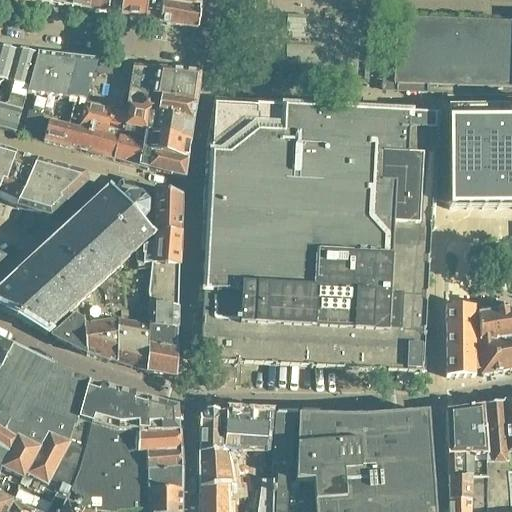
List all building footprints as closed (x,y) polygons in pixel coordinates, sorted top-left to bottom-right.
[(63,0),(63,7),(88,12),(89,0),(63,0)] [(107,15),(109,0),(89,0),(88,12),(107,15)] [(120,16),(120,17),(145,21),(145,20),(158,23),(158,25),(159,25),(161,4),(169,4),(200,8),(200,7),(200,6),(200,4),(200,0),(113,0),(112,14),(111,14),(111,15),(120,16)] [(198,29),(200,8),(169,4),(161,4),(159,25),(193,28),(198,29)] [(305,18),(305,16),(286,15),(286,23),(286,25),(304,26),(304,21),(305,19),(305,18)] [(457,89),(459,89),(459,90),(487,90),(487,88),(490,88),(491,87),(490,87),(490,86),(506,87),(506,90),(511,90),(511,22),(492,21),(490,21),(490,20),(489,20),(489,21),(462,21),(461,21),(461,19),(459,19),(459,20),(431,19),(431,18),(429,18),(429,19),(401,18),(401,17),(399,17),(399,18),(397,18),(397,20),(396,20),(396,22),(397,22),(396,51),(384,51),(383,91),(416,92),(417,88),(457,89)] [(0,85),(3,84),(6,84),(15,53),(0,51),(0,85)] [(0,130),(15,134),(37,58),(38,57),(15,53),(6,84),(9,85),(11,90),(7,104),(3,106),(0,105),(0,130)] [(45,98),(57,59),(38,57),(37,58),(27,96),(36,98),(45,98)] [(66,101),(76,61),(57,59),(45,98),(56,100),(66,101)] [(85,104),(96,66),(97,64),(76,61),(66,101),(76,102),(71,121),(79,123),(85,104)] [(139,99),(146,67),(132,66),(128,96),(139,99)] [(76,151),(117,163),(147,171),(150,155),(187,163),(193,123),(196,105),(156,97),(159,68),(146,67),(139,99),(137,108),(151,110),(148,124),(141,123),(142,118),(125,114),(125,113),(90,105),(85,104),(79,123),(71,121),(69,126),(48,121),(43,143),(76,151)] [(197,94),(199,80),(200,80),(200,78),(199,78),(196,74),(194,73),(194,74),(188,73),(186,73),(179,72),(178,72),(171,71),(171,70),(159,68),(156,97),(196,105),(196,104),(196,103),(197,96),(197,94)] [(148,124),(151,110),(137,108),(139,99),(128,96),(125,113),(125,114),(142,118),(141,123),(148,124)] [(39,119),(40,115),(42,115),(42,114),(51,116),(56,100),(45,98),(36,98),(32,111),(29,110),(23,132),(26,133),(25,138),(37,141),(43,120),(39,119)] [(200,348),(204,348),(203,359),(207,362),(206,380),(206,386),(240,388),(240,384),(239,384),(240,364),(385,372),(385,367),(396,368),(395,384),(426,386),(427,358),(422,357),(425,298),(424,298),(427,230),(428,230),(428,227),(425,227),(426,194),(430,194),(430,191),(434,191),(437,132),(432,131),(433,120),(438,121),(438,114),(397,112),(397,117),(288,111),(287,116),(255,114),(255,109),(221,108),(220,128),(213,127),(212,147),(208,146),(206,180),(211,180),(209,218),(204,218),(202,251),(207,252),(205,287),(203,287),(200,348)] [(511,113),(511,112),(498,112),(498,114),(491,114),(491,111),(483,111),(483,110),(474,110),(474,111),(470,111),(470,114),(467,114),(467,115),(462,115),(462,116),(460,116),(460,123),(456,123),(456,127),(454,127),(454,139),(458,139),(458,145),(454,145),(454,144),(451,144),(451,147),(452,147),(452,174),(452,177),(452,204),(452,210),(511,209),(511,113)] [(5,185),(16,157),(7,155),(7,154),(0,152),(0,183),(5,185)] [(185,181),(187,163),(150,155),(147,171),(182,180),(185,181)] [(16,207),(36,162),(16,157),(5,185),(0,183),(0,200),(16,207)] [(49,218),(86,184),(84,176),(36,162),(16,207),(15,209),(49,218)] [(47,336),(134,255),(151,239),(152,234),(153,191),(122,183),(112,192),(109,189),(7,284),(17,295),(16,296),(15,295),(4,306),(0,311),(2,312),(1,315),(9,319),(10,317),(22,323),(21,326),(29,330),(30,327),(47,336)] [(178,269),(180,234),(181,198),(179,197),(153,191),(152,234),(151,239),(151,249),(151,251),(134,256),(137,272),(150,271),(150,268),(178,269)] [(177,310),(178,269),(150,268),(150,271),(148,307),(177,310)] [(4,306),(15,295),(16,296),(17,295),(7,284),(0,290),(0,311),(4,306)] [(176,331),(177,310),(148,307),(147,328),(176,331)] [(478,345),(477,317),(476,317),(476,309),(445,310),(446,317),(444,317),(444,336),(445,336),(445,347),(447,347),(478,345)] [(511,312),(479,317),(477,317),(478,345),(479,345),(481,374),(481,378),(495,375),(511,371),(511,312)] [(86,356),(82,328),(80,325),(72,318),(50,338),(85,357),(86,356)] [(115,365),(116,324),(82,328),(86,356),(85,357),(86,357),(108,363),(115,365)] [(147,348),(147,330),(134,327),(116,324),(115,365),(146,374),(147,348)] [(176,352),(176,331),(147,328),(147,330),(147,348),(176,352)] [(147,434),(146,400),(116,392),(115,392),(88,384),(58,374),(0,343),(0,473),(1,471),(16,478),(23,482),(20,486),(29,491),(34,481),(48,488),(49,485),(69,496),(71,490),(94,495),(108,498),(117,500),(117,481),(147,481),(146,473),(145,455),(137,455),(131,455),(131,433),(137,433),(147,434)] [(446,376),(446,378),(468,375),(469,376),(479,374),(481,374),(479,345),(478,345),(447,347),(447,364),(445,364),(445,377),(446,376)] [(175,379),(176,352),(147,348),(146,374),(175,379)] [(179,435),(178,408),(167,405),(146,400),(147,434),(147,436),(179,435)] [(511,401),(511,402),(502,403),(506,456),(511,456),(511,455),(511,401)] [(511,511),(511,459),(511,456),(506,456),(502,403),(482,407),(488,469),(487,479),(507,478),(509,511),(511,511)] [(488,469),(482,407),(470,409),(475,461),(479,461),(479,469),(488,469)] [(475,461),(470,409),(458,410),(463,462),(471,462),(475,461)] [(463,462),(458,410),(446,412),(448,463),(463,462)] [(227,452),(226,414),(206,413),(205,413),(199,419),(198,457),(228,454),(227,452)] [(266,451),(268,417),(226,414),(227,452),(228,454),(265,457),(266,451)] [(434,511),(427,415),(412,416),(403,417),(330,422),(330,425),(319,424),(311,486),(313,511),(434,511)] [(288,493),(292,419),(274,418),(271,468),(271,478),(272,484),(271,493),(288,493)] [(294,485),(311,486),(319,424),(319,419),(306,419),(306,424),(299,423),(299,419),(297,419),(294,485)] [(180,453),(179,435),(147,436),(147,434),(137,433),(137,455),(145,455),(180,453)] [(181,471),(180,453),(145,455),(146,473),(181,471)] [(233,481),(228,454),(198,457),(198,459),(199,488),(198,491),(229,489),(235,488),(233,481)] [(260,484),(265,457),(228,454),(233,481),(248,478),(248,483),(257,483),(260,484)] [(471,462),(463,462),(448,463),(448,481),(473,480),(471,462)] [(486,511),(487,511),(487,479),(488,469),(479,469),(480,479),(473,480),(471,501),(470,511),(486,511)] [(181,492),(181,471),(146,473),(147,481),(147,492),(181,492)] [(0,511),(7,511),(20,486),(23,482),(16,478),(8,494),(0,489),(0,511)] [(254,511),(257,483),(248,483),(248,478),(233,481),(235,488),(229,489),(229,511),(254,511)] [(509,511),(507,478),(487,479),(487,511),(486,511),(509,511)] [(471,501),(473,480),(448,481),(449,504),(471,501)] [(61,511),(65,505),(70,496),(69,496),(49,485),(48,488),(34,481),(29,491),(20,486),(7,511),(61,511)] [(147,511),(147,492),(147,481),(117,481),(117,500),(108,498),(104,511),(147,511)] [(271,511),(271,493),(272,484),(260,484),(257,483),(254,511),(271,511)] [(229,511),(229,489),(198,491),(197,511),(229,511)] [(181,511),(181,506),(181,492),(147,492),(147,511),(181,511)] [(309,511),(311,494),(288,493),(271,493),(271,511),(309,511)] [(104,511),(108,498),(94,495),(88,511),(79,511),(65,505),(61,511),(104,511)] [(470,511),(471,501),(449,504),(448,511),(470,511)]
